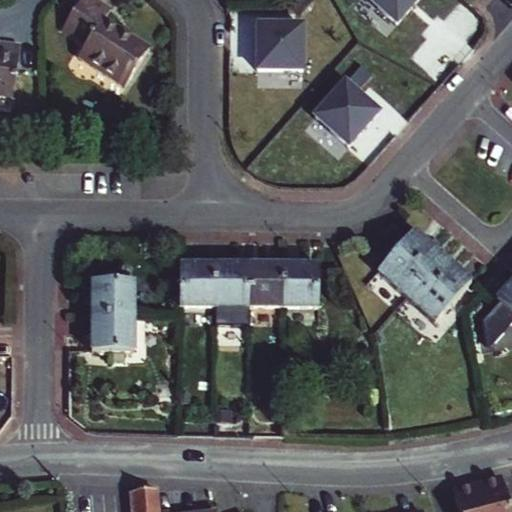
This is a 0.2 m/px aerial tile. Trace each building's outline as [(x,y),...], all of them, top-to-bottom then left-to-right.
[(87,47),(79,59),(125,91),(148,57),(102,26),(110,15),(97,7),(86,0),(83,0),(63,31),(87,47)] [(371,0),(401,26),(424,0),(371,0)] [(265,33),(265,76),(309,77),(309,33),(265,33)] [(0,45),(0,98),(14,100),(20,48),(0,45)] [(385,119),(351,89),(322,122),(356,152),(385,119)] [(418,236),(383,275),(411,300),(446,262),(418,236)] [(474,286),(446,262),(411,300),(439,325),(474,286)] [(217,310),(218,269),(183,268),(183,309),(217,310)] [(217,310),(253,311),(254,269),(218,269),(217,310)] [(254,269),(253,311),(287,311),(287,270),(254,269)] [(320,271),(287,270),(287,311),(320,312),(320,271)] [(96,318),(137,319),(137,283),(96,283),(96,318)] [(511,292),(502,303),(504,305),(511,312),(511,292)] [(511,331),(511,312),(504,305),(487,325),(493,353),(511,331)] [(137,319),(96,318),(95,352),(137,352),(137,319)] [(508,511),(503,492),(479,498),(482,511),(508,511)] [(158,511),(157,493),(133,496),(133,511),(158,511)] [(482,511),(479,498),(455,504),(456,511),(482,511)]
